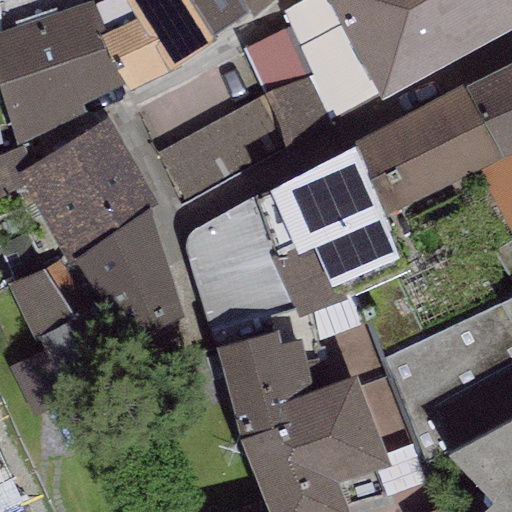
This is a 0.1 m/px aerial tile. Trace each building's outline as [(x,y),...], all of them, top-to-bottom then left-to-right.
[(0,0),(0,38),(90,5),(87,0),(0,0)] [(211,54),(181,0),(113,0),(93,11),(108,39),(99,44),(124,89),(129,98),(211,54)] [(181,0),(211,54),(252,27),(235,0),(181,0)] [(235,0),(252,27),(283,0),(235,0)] [(511,0),(311,0),(282,17),(311,80),(331,123),(374,101),(381,113),(511,41),(511,0)] [(0,94),(16,152),(90,124),(82,109),(124,89),(99,44),(108,39),(93,11),(90,5),(0,38),(0,94)] [(465,89),(351,150),(354,158),(378,225),(479,177),(511,240),(511,75),(471,97),(465,89)] [(266,97),(156,156),(183,206),(331,123),(311,80),(266,97)] [(105,125),(14,182),(69,269),(152,217),(160,212),(105,125)] [(255,200),(196,233),(192,236),(188,240),(185,247),(185,255),(208,340),(291,311),(298,323),(407,278),(401,267),(397,269),(378,225),(354,158),(274,200),(270,192),(255,200)] [(183,326),(152,217),(69,269),(105,358),(183,326)] [(511,302),(498,309),(511,332),(511,302)] [(511,511),(511,332),(498,309),(380,363),(386,378),(413,447),(427,485),(437,511),(440,511),(443,510),(443,511),(511,511)] [(276,341),(214,359),(260,511),(346,511),(341,491),(379,480),(387,477),(380,459),(413,447),(386,378),(360,389),(358,385),(315,398),(300,347),(280,353),(276,341)] [(386,499),(427,485),(413,447),(380,459),(387,477),(379,480),(386,499)]
